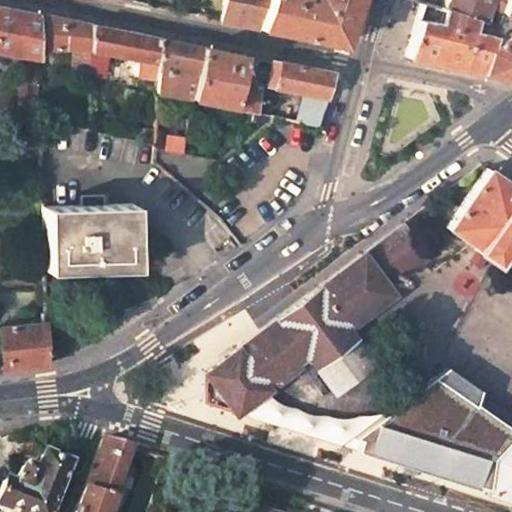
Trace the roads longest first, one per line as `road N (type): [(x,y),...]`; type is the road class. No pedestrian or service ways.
road 1 (tertiary): [(93,408),(431,511)]
road 2 (residential): [(365,62),(53,0)]
road 3 (tertiary): [(326,223),(99,372)]
road 4 (tertiary): [(492,119),(389,194),(326,223)]
road 5 (residential): [(365,62),(326,223)]
road 6 (residential): [(492,119),(481,86),(365,62)]
